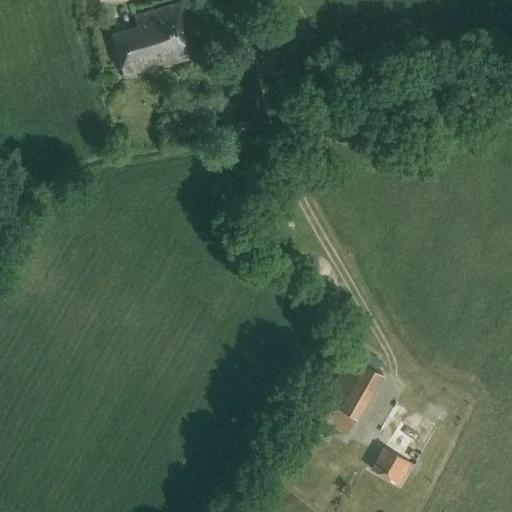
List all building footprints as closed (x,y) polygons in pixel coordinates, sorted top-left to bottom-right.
[(125,74),(197,56),(192,38),(189,40),(184,23),(187,22),(181,2),(134,15),(136,26),(111,34),(125,74)] [(294,113),(290,90),(271,93),(276,117),(281,116),(283,125),(292,123),(290,114),(294,113)] [(246,136),(245,121),(229,122),(230,137),(246,136)] [(357,419),(383,375),(350,355),(313,416),(346,435),(357,419)] [(376,457),(403,478),(417,459),(391,439),(376,457)]
